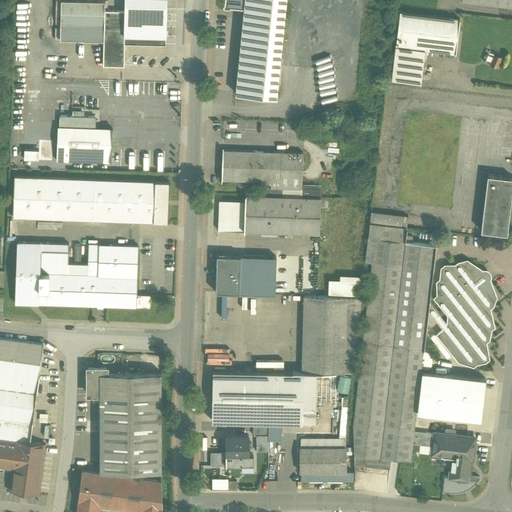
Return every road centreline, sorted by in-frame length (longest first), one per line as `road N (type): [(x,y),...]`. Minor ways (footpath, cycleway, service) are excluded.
road 1 (residential): [(184,341),(205,0)]
road 2 (residential): [(184,501),(353,501),(441,511)]
road 3 (residential): [(57,511),(73,336)]
road 4 (residential): [(184,501),(184,341)]
road 5 (residential): [(511,358),(494,511)]
